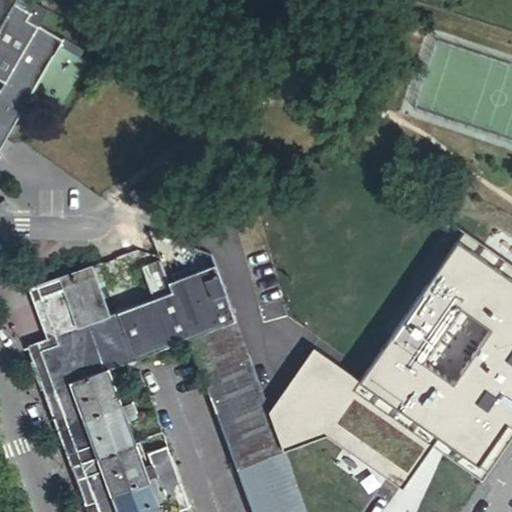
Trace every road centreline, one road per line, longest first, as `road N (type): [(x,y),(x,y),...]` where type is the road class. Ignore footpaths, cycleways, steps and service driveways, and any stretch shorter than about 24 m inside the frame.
road 1 (residential): [(52,511),(0,362)]
road 2 (residential): [(0,229),(108,227),(151,206)]
